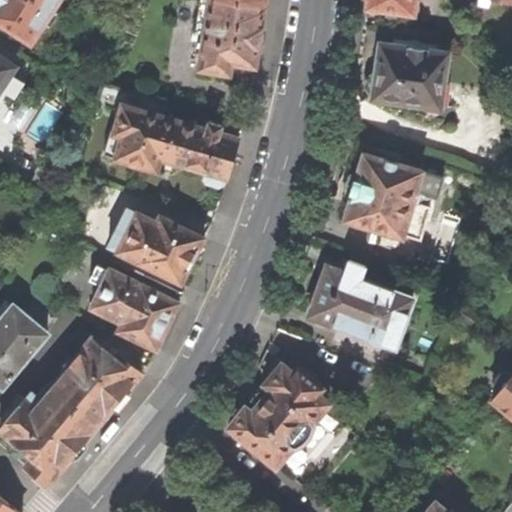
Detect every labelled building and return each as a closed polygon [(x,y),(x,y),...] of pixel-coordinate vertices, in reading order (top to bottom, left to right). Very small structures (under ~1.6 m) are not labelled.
[(0,0),(0,21),(31,43),(60,0),(0,0)] [(207,33),(211,0),(202,0),(197,31),(207,33)] [(266,7),(222,0),(211,0),(207,33),(201,69),(231,74),(233,63),(242,64),(242,66),(245,69),(252,70),(257,66),(262,41),(263,33),(266,7)] [(368,0),(367,8),(415,14),(416,0),(368,0)] [(374,97),(440,106),(444,83),(448,53),(437,52),(438,46),(396,40),(395,46),(382,44),(378,73),(371,74),(367,77),(366,81),(365,86),(369,93),(375,95),(374,97)] [(0,88),(15,64),(0,54),(0,88)] [(123,103),(130,105),(134,91),(103,81),(98,97),(122,105),(123,103)] [(450,84),(444,83),(440,106),(447,107),(450,84)] [(134,91),(130,105),(162,114),(167,100),(134,91)] [(168,159),(180,119),(162,114),(130,105),(123,103),(122,105),(114,132),(111,131),(104,155),(157,170),(159,162),(161,157),(168,159)] [(208,127),(180,119),(168,159),(207,171),(227,176),(228,177),(235,153),(240,137),(228,134),(221,132),(223,125),(209,121),(208,127)] [(221,132),(228,134),(230,127),(223,125),(221,132)] [(511,141),(509,141),(499,173),(511,176),(511,141)] [(405,235),(414,202),(418,191),(438,197),(444,177),(425,171),(425,170),(365,153),(359,173),(354,172),(350,186),(347,198),(351,199),(345,219),(404,237),(405,235)] [(224,184),(227,176),(207,171),(205,178),(207,182),(221,186),(224,184)] [(432,208),(414,202),(405,235),(422,240),(432,208)] [(110,245),(182,282),(189,269),(194,259),(196,259),(201,254),(205,246),(203,242),(205,238),(180,226),(178,228),(159,217),(157,222),(128,209),(110,245)] [(80,225),(54,213),(47,226),(73,239),(80,225)] [(394,319),(405,323),(415,297),(363,279),(367,267),(350,261),(346,273),(328,266),(320,290),(311,315),(386,342),(394,319)] [(102,285),(109,271),(98,265),(90,280),(102,285)] [(110,268),(109,271),(102,285),(92,307),(124,322),(121,327),(123,332),(156,348),(167,327),(179,302),(110,268)] [(0,320),(13,305),(5,299),(0,307),(0,320)] [(47,332),(13,305),(0,320),(0,388),(2,390),(47,332)] [(481,316),(465,305),(458,316),(474,326),(481,316)] [(409,325),(405,323),(394,319),(386,342),(384,346),(400,351),(409,325)] [(49,385),(51,386),(58,392),(75,407),(77,405),(99,423),(121,397),(142,372),(119,353),(116,356),(96,339),(88,349),(86,347),(73,362),(71,360),(49,385)] [(364,377),(338,358),(322,381),(348,400),(364,377)] [(283,363),(263,388),(251,401),(230,427),(278,467),(294,448),(301,445),(306,440),(310,435),(313,429),(316,421),(330,403),(319,394),(323,388),(300,367),(294,373),(283,363)] [(502,407),(511,395),(511,374),(507,372),(502,373),(496,379),(496,387),(499,391),(493,399),(502,407)] [(251,401),(263,388),(256,382),(249,389),(244,395),(251,401)] [(51,386),(41,398),(33,406),(41,413),(58,392),(51,386)] [(25,399),(33,406),(41,398),(32,391),(25,399)] [(75,407),(58,392),(41,413),(33,406),(25,399),(0,428),(0,429),(24,450),(33,457),(25,465),(47,484),(99,423),(77,405),(75,407)] [(511,395),(502,407),(511,415),(511,395)] [(120,423),(114,417),(103,430),(100,433),(103,436),(106,439),(120,423)] [(154,482),(160,487),(171,473),(173,470),(169,467),(167,465),(154,482)] [(0,511),(18,511),(0,496),(0,511)] [(384,511),(402,511),(406,507),(395,499),(384,511)] [(454,511),(451,509),(449,511),(440,504),(436,501),(427,511),(454,511)] [(449,511),(451,509),(442,502),(440,504),(449,511)]
